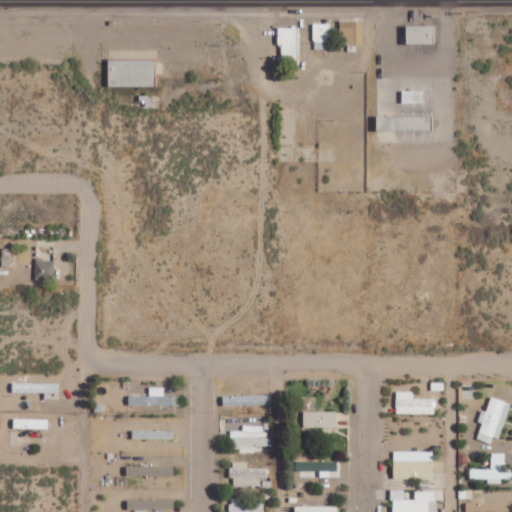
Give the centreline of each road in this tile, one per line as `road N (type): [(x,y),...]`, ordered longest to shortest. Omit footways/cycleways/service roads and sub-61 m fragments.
road 1 (residential): [(511,364),(83,362)]
road 2 (residential): [(83,511),(83,193)]
road 3 (residential): [(199,511),(198,362)]
road 4 (residential): [(365,511),(365,363)]
